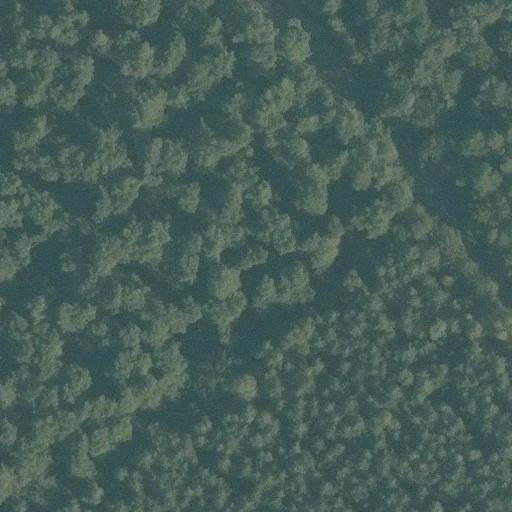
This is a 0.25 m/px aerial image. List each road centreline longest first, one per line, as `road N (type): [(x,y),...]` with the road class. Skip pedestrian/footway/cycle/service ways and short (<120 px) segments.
road 1 (track): [(51,511),(424,193)]
road 2 (unclassified): [(271,0),(511,303)]
